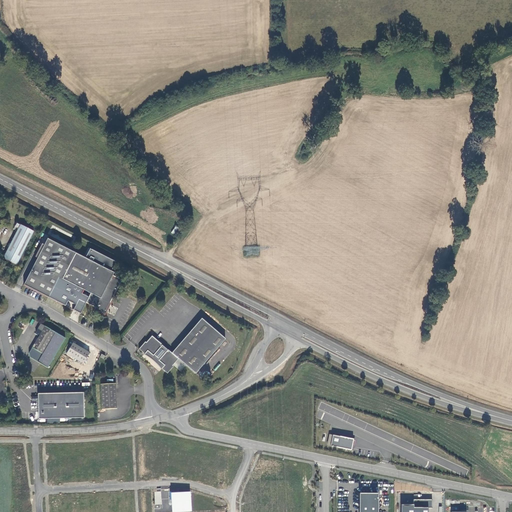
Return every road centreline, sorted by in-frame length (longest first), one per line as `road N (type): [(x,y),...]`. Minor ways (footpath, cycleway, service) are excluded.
road 1 (primary): [(496,416),(290,323)]
road 2 (primary): [(292,336),(412,392),(496,416)]
road 3 (residential): [(38,491),(184,483),(233,498)]
road 4 (primary): [(158,260),(0,178)]
road 5 (tertiary): [(32,431),(175,414)]
road 6 (primary): [(284,320),(158,260)]
road 7 (primary): [(158,260),(274,326)]
road 8 (tertiary): [(503,495),(384,471)]
